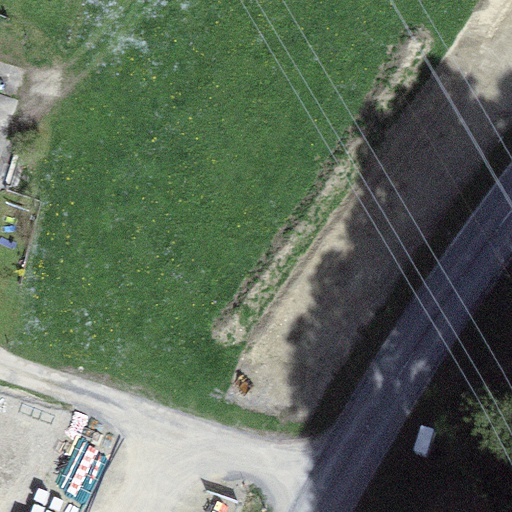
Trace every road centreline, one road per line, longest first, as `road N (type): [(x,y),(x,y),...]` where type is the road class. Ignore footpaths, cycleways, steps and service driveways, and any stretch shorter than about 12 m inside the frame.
road 1 (track): [(0,371),(341,478)]
road 2 (secondary): [(323,511),(405,367),(511,210)]
